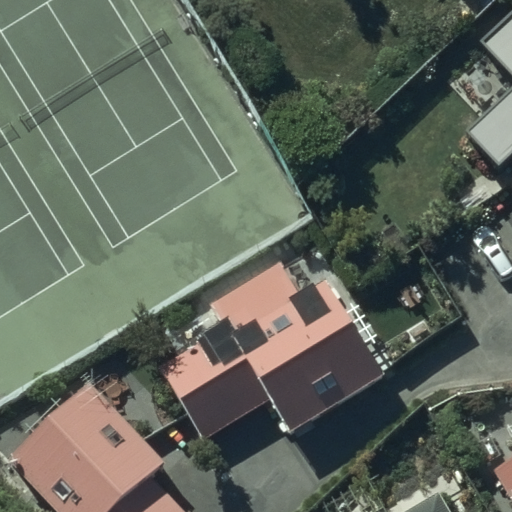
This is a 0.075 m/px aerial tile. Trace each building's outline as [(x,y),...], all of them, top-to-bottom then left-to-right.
[(511,35),(433,88),(499,187),(511,177),(511,35)] [(293,189),(337,245),(386,199),(378,190),(384,185),(372,172),(370,174),(342,144),(293,189)] [(282,267),(212,307),(224,329),(194,346),(196,351),(161,371),(203,444),(272,405),(291,438),(385,385),(329,286),(301,302),(282,267)] [(166,470),(88,390),(7,468),(49,511),(181,511),(153,482),(166,470)] [(511,511),(511,462),(477,484),(494,511),(511,511)] [(431,511),(427,503),(411,511),(385,511),(368,481),(322,508),(324,511),(431,511)]
